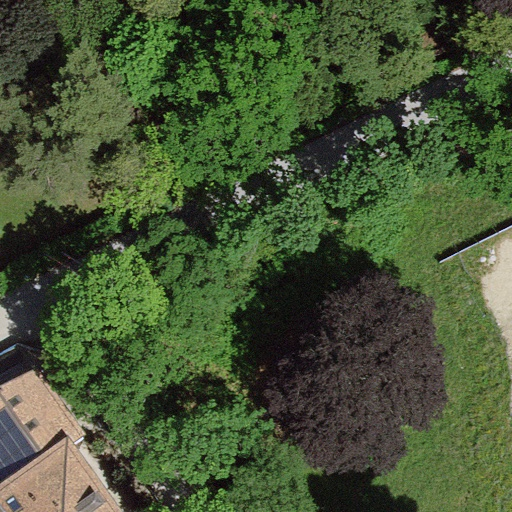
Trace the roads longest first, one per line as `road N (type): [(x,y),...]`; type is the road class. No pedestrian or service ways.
road 1 (residential): [(511,67),(42,301)]
road 2 (residential): [(42,301),(191,511)]
